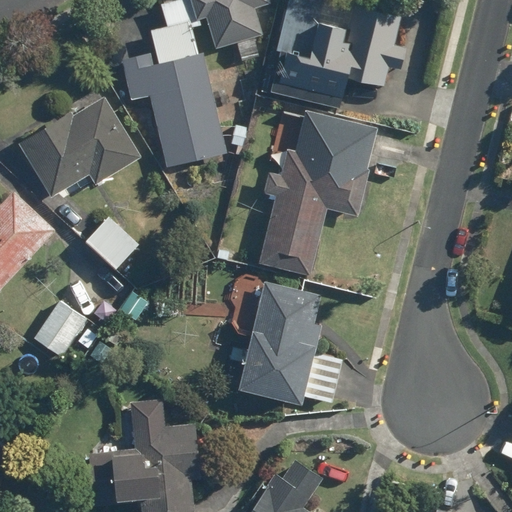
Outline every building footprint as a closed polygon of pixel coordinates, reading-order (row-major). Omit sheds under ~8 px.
[(269,4),(268,0),(175,0),(154,5),(160,27),(143,31),(148,52),(112,62),(123,104),(143,98),(159,163),(221,147),(196,51),(259,35),(252,9),(269,4)] [(316,0),(281,0),(262,89),(335,105),(340,82),(378,91),(382,73),(397,76),(403,50),(386,46),(392,19),(316,2),(316,0)] [(89,188),(138,159),(99,94),(63,115),(60,110),(8,141),(43,200),(83,177),(89,188)] [(269,196),(251,263),(304,278),(322,212),(351,219),(377,125),(326,111),(314,158),(281,149),(274,176),(263,173),(257,193),(269,196)] [(0,282),(49,227),(7,189),(0,196),(0,282)] [(135,244),(101,216),(78,243),(112,271),(135,244)] [(294,396),(325,404),(338,357),(310,350),(316,326),(306,323),(311,305),(254,290),(226,389),(291,406),(294,396)] [(84,321),(55,301),(28,340),(57,360),(84,321)] [(132,502),(132,511),(186,511),(184,480),(195,479),(189,423),(161,426),(159,400),(122,403),(127,452),(78,457),(82,506),(132,502)] [(308,511),(300,507),(319,477),(290,458),(277,478),(269,473),(244,511),(308,511)]
